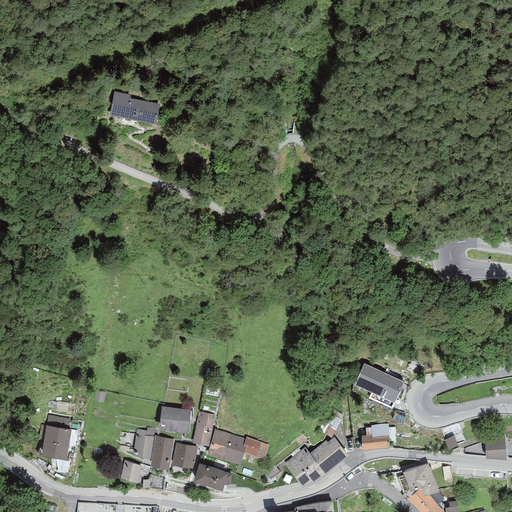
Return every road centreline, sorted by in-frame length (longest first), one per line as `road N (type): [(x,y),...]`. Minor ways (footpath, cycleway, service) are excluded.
road 1 (tertiary): [(511,465),(378,452),(315,485),(236,507)]
road 2 (tertiary): [(236,507),(60,492),(0,454)]
road 3 (tertiary): [(511,369),(434,384),(418,403),(430,416),(511,405)]
road 4 (residential): [(236,507),(267,510),(369,481),(411,511)]
road 5 (tertiary): [(511,246),(471,243),(449,253),(463,270),(511,271)]
